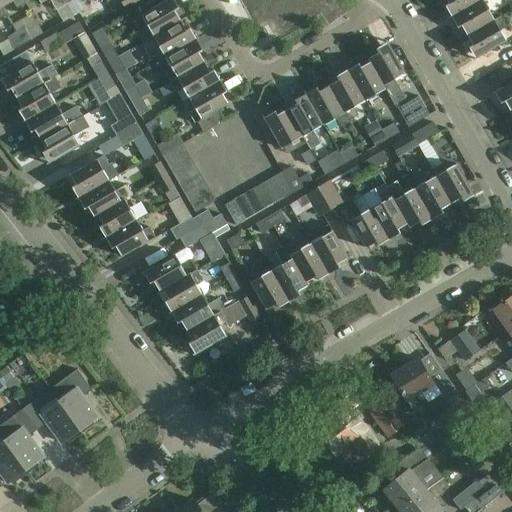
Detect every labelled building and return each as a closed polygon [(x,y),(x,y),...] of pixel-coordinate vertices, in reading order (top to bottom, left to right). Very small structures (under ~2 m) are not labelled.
[(24,0),(0,0),(0,3),(6,14),(26,3),(24,0)] [(38,0),(41,4),(47,0),(49,0),(56,10),(67,4),(64,0),(38,0)] [(134,4),(131,0),(119,0),(125,9),(134,4)] [(136,33),(142,44),(181,21),(175,11),(179,9),(173,0),(167,0),(141,15),(148,26),(136,33)] [(446,0),(449,4),(445,6),(452,17),(482,0),(446,0)] [(482,0),(452,17),(458,28),(462,26),(467,36),(495,21),(494,20),(482,0)] [(495,21),(467,36),(473,46),(469,48),(476,60),(507,42),(500,31),(507,27),(501,16),(494,20),(495,21)] [(158,62),(166,58),(197,40),(190,29),(186,31),(181,21),(142,44),(148,54),(152,51),(158,62)] [(63,45),(85,33),(79,22),(57,34),(63,45)] [(25,28),(8,37),(14,49),(43,33),(37,23),(26,30),(25,28)] [(203,51),(197,40),(166,58),(172,68),(165,72),(171,82),(205,63),(199,53),(203,51)] [(378,53),(369,58),(386,89),(395,105),(405,99),(394,80),(405,73),(388,42),(376,49),(378,53)] [(109,63),(118,57),(112,45),(102,50),(109,63)] [(87,59),(99,80),(109,74),(97,53),(87,59)] [(118,57),(109,63),(115,75),(125,69),(118,57)] [(359,64),(348,70),(365,101),(386,89),(369,58),(368,59),(370,62),(361,68),(359,64)] [(44,84),(51,80),(45,70),(38,73),(32,62),(1,80),(8,92),(11,89),(17,99),(44,84)] [(184,88),(190,99),(220,81),(214,70),(210,72),(205,63),(171,82),(177,92),(184,88)] [(365,101),(348,70),(336,77),(338,81),(329,86),(339,104),(349,122),(350,122),(349,119),(357,115),(353,108),(365,101)] [(109,74),(99,80),(110,100),(120,94),(109,74)] [(25,122),(56,104),(50,94),(61,88),(55,78),(51,80),(44,84),(17,99),(23,109),(19,111),(25,122)] [(227,92),(220,81),(190,99),(196,109),(189,113),(196,124),(229,105),(223,95),(227,92)] [(511,82),(495,92),(501,104),(505,102),(511,112),(511,111),(511,82)] [(133,104),(143,99),(135,86),(126,92),(133,104)] [(317,88),(306,94),(323,125),(336,118),(341,127),(349,122),(339,104),(329,86),(319,91),(317,88)] [(303,136),(307,143),(310,149),(320,143),(313,131),(323,125),(306,94),(295,100),(297,104),(287,110),(303,136)] [(397,108),(407,127),(429,115),(418,96),(397,108)] [(143,99),(133,104),(140,116),(149,111),(143,99)] [(56,104),(25,122),(32,133),(35,131),(41,141),(68,125),(74,121),(83,116),(77,106),(62,114),(56,104)] [(296,149),(307,143),(303,136),(287,110),(278,115),(275,111),(263,118),(281,149),(292,142),(296,149)] [(369,134),(392,122),(388,113),(365,125),(369,134)] [(100,147),(138,125),(132,114),(111,126),(116,136),(99,146),(100,147)] [(89,127),(83,116),(74,121),(68,125),(41,141),(47,151),(43,153),(50,164),(80,147),(74,136),(89,127)] [(412,134),(418,145),(439,133),(433,122),(412,134)] [(382,130),(387,139),(400,132),(395,123),(382,130)] [(144,135),(138,125),(100,147),(105,156),(122,146),(122,147),(144,135)] [(387,139),(382,130),(370,137),(375,146),(387,139)] [(163,157),(184,144),(178,134),(157,146),(163,157)] [(418,145),(412,134),(401,140),(407,151),(418,145)] [(189,154),(184,144),(163,157),(168,166),(189,154)] [(352,147),(340,154),(345,163),(358,156),(352,147)] [(370,158),(375,168),(388,160),(382,151),(370,158)] [(194,163),(189,154),(168,166),(174,175),(194,163)] [(72,187),(79,199),(109,181),(103,170),(109,166),(103,156),(70,175),(76,185),(72,187)] [(363,175),(375,168),(370,158),(349,170),(354,179),(362,174),(363,175)] [(150,167),(157,181),(168,175),(160,161),(150,167)] [(200,173),(194,163),(174,175),(179,185),(200,173)] [(425,183),(415,188),(433,219),(443,213),(441,209),(451,203),(436,177),(435,177),(431,170),(428,164),(418,170),(425,183)] [(436,177),(451,203),(460,198),(462,202),(474,195),(457,164),(446,171),(442,164),(431,170),(435,177),(436,177)] [(291,167),(281,172),(293,193),(303,188),(298,179),(291,167)] [(284,199),(293,193),(281,172),(272,178),(284,199)] [(205,182),(200,173),(179,185),(184,193),(205,182)] [(307,174),(298,179),(303,188),(313,182),(307,174)] [(168,175),(157,181),(169,202),(179,196),(168,175)] [(272,178),(262,183),(274,204),(284,199),(272,178)] [(121,201),(124,199),(132,195),(126,185),(115,191),(109,181),(79,199),(85,209),(88,207),(94,218),(98,216),(98,215),(121,202),(121,201)] [(331,181),(319,188),(331,209),(343,202),(331,181)] [(415,188),(405,194),(398,181),(388,186),(387,183),(384,185),(392,197),(394,200),(394,201),(407,224),(409,228),(419,222),(421,226),(433,219),(415,188)] [(211,192),(205,182),(184,193),(190,204),(211,192)] [(262,183),(253,189),(264,210),(274,204),(262,183)] [(382,203),(371,209),(389,239),(400,233),(398,229),(407,224),(394,201),(394,200),(392,197),(384,185),(375,189),(382,203)] [(318,217),(331,209),(319,188),(298,200),(302,208),(310,203),(318,217)] [(264,210),(253,189),(244,194),(256,215),(264,210)] [(216,201),(211,192),(190,204),(195,213),(216,201)] [(246,220),(256,215),(244,194),(234,200),(246,220)] [(106,239),(137,221),(124,199),(121,201),(121,202),(98,215),(98,216),(103,225),(99,227),(106,239)] [(236,226),(246,220),(234,200),(224,205),(236,226)] [(200,226),(213,218),(208,209),(192,218),(191,217),(170,229),(176,240),(180,237),(200,226)] [(378,246),(389,239),(371,209),(361,215),(357,209),(346,214),(366,248),(376,242),(378,246)] [(268,217),(273,226),(285,219),(279,210),(268,217)] [(213,218),(200,226),(180,237),(186,248),(213,232),(216,237),(230,229),(221,214),(213,218)] [(273,226),(268,217),(256,224),(261,233),(273,226)] [(142,231),(137,221),(106,239),(112,249),(116,247),(122,257),(156,238),(149,227),(142,231)] [(321,237),(311,243),(329,273),(340,267),(338,264),(348,258),(328,225),(318,231),(321,237)] [(231,251),(244,243),(238,233),(226,241),(231,251)] [(306,282),(315,277),(317,280),(329,273),(311,243),(300,250),(295,239),(284,244),(287,249),(290,255),(290,256),(292,259),(306,282)] [(185,249),(175,255),(144,273),(150,284),(155,282),(161,293),(164,291),(163,290),(190,274),(190,275),(197,271),(191,260),(193,257),(189,249),(185,249)] [(282,265),(272,271),(289,301),(300,295),(298,291),(308,285),(306,282),(292,259),(290,256),(290,255),(287,249),(276,254),(282,265)] [(227,281),(237,276),(230,262),(220,268),(227,281)] [(278,307),(289,301),(272,271),(261,277),(254,265),(243,271),(266,310),(276,304),(278,307)] [(163,290),(164,291),(169,300),(165,302),(172,313),(202,295),(196,285),(203,281),(197,271),(190,275),(190,274),(163,290)] [(237,276),(227,281),(234,292),(243,287),(237,276)] [(202,295),(172,313),(178,324),(182,322),(187,332),(214,317),(214,316),(220,312),(221,312),(225,310),(218,298),(207,304),(202,295)] [(250,323),(261,317),(248,296),(238,302),(244,312),(250,323)] [(511,298),(495,310),(510,331),(511,328),(511,298)] [(214,317),(187,332),(193,341),(189,343),(196,355),(227,337),(220,326),(227,322),(229,326),(242,318),(240,315),(244,312),(238,302),(225,310),(221,312),(220,312),(214,316),(214,317)] [(458,351),(473,340),(465,330),(450,340),(458,351)] [(458,351),(450,340),(437,350),(446,361),(458,352),(458,351)] [(458,351),(458,352),(465,361),(480,350),(473,340),(458,351)] [(449,421),(468,407),(440,368),(430,376),(419,358),(403,367),(401,364),(390,371),(392,374),(408,401),(433,386),(445,402),(438,407),(449,421)] [(77,369),(50,389),(80,430),(98,418),(82,397),(92,390),(77,369)] [(63,443),(80,430),(50,389),(23,409),(38,429),(47,422),(63,443)] [(502,413),(511,405),(511,395),(509,392),(494,402),(502,413)] [(380,448),(368,430),(344,399),(325,413),(333,423),(320,432),(336,454),(351,443),(364,460),(380,448)] [(369,412),(388,438),(404,426),(385,401),(369,412)] [(494,402),(481,412),(489,423),(502,414),(502,413),(494,402)] [(511,405),(502,413),(502,414),(509,423),(511,420),(511,405)] [(7,421),(7,425),(14,435),(5,441),(26,470),(43,457),(28,436),(38,429),(23,409),(7,421)] [(0,471),(8,483),(26,470),(5,441),(0,444),(0,471)] [(387,471),(394,482),(384,490),(400,511),(427,489),(442,477),(428,460),(443,451),(436,441),(387,471)] [(464,507),(494,482),(488,474),(479,481),(478,479),(453,500),(460,510),(464,507)] [(442,477),(427,489),(400,511),(401,511),(439,511),(443,509),(435,499),(444,492),(442,490),(448,485),(442,477)] [(483,511),(481,509),(504,491),(496,481),(494,482),(464,507),(468,511),(483,511)] [(175,511),(202,511),(193,499),(175,511)]
